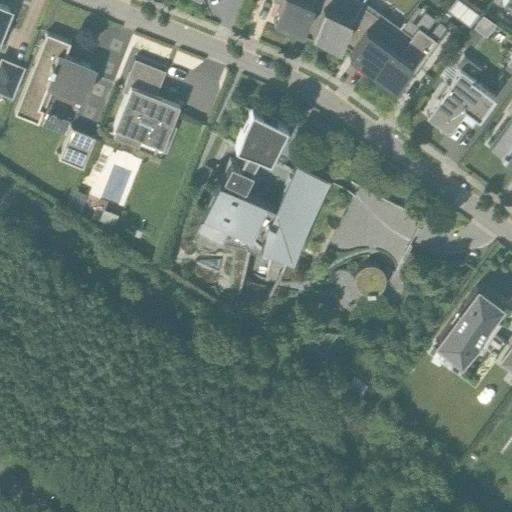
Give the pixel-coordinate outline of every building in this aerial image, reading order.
[(275,22),(300,32),(312,0),(277,0),(283,2),(275,22)] [(352,0),(312,0),(300,32),(315,38),(318,31),(340,40),(341,41),(361,4),(363,0),(361,0),(360,3),(352,0)] [(475,24),(483,12),(464,0),(459,0),(453,9),(475,24)] [(0,30),(9,7),(0,3),(0,30)] [(361,4),(341,41),(359,54),(354,60),(368,71),(398,31),(405,21),(404,20),(397,30),(361,4)] [(398,31),(368,71),(389,86),(401,69),(410,75),(443,29),(442,28),(435,38),(418,25),(408,38),(398,31)] [(124,26),(121,35),(113,32),(111,40),(103,38),(94,72),(120,79),(134,29),(124,26)] [(89,66),(90,65),(65,55),(70,41),(46,32),(14,112),(38,122),(43,109),(38,107),(52,72),(75,81),(73,87),(86,92),(94,73),(86,70),(87,65),(89,66)] [(171,104),(154,98),(165,69),(134,57),(122,90),(126,92),(113,125),(143,137),(141,141),(166,151),(176,125),(171,123),(177,107),(172,105),(174,99),(173,99),(171,104)] [(0,89),(11,94),(22,66),(1,58),(0,61),(0,89)] [(494,94),(473,78),(474,76),(460,66),(449,82),(446,80),(447,80),(445,79),(434,95),(435,96),(435,95),(438,97),(426,113),(449,130),(465,107),(478,116),(494,94)] [(511,105),(507,112),(510,114),(490,141),(492,142),(489,146),(500,154),(501,153),(511,160),(511,105)] [(284,188),(275,205),(241,189),(243,185),(244,186),(252,169),(251,169),(258,154),(270,160),(278,144),(279,145),(284,134),(283,133),(286,127),(250,109),(247,116),(246,115),(241,126),(242,126),(234,142),(246,148),(238,162),(230,158),(222,175),(230,179),(228,182),(218,177),(216,182),(215,182),(203,204),(204,205),(202,210),(291,255),(297,244),(298,244),(303,234),(302,233),(330,177),(297,161),(290,175),(289,174),(283,187),(284,188)] [(83,167),(95,136),(71,126),(58,157),(83,167)] [(86,193),(74,188),(67,203),(80,209),(86,193)] [(358,273),(359,277),(361,281),(365,284),(369,286),(374,285),(378,284),(381,281),(384,277),(384,272),(384,268),(382,264),(379,261),(375,260),(370,259),(366,260),(363,262),(360,265),(358,269),(358,273)] [(494,332),(484,325),(501,303),(477,285),(436,341),(460,359),(474,339),(483,346),(494,332)] [(266,326),(274,332),(279,324),(272,319),(266,326)] [(280,336),(287,341),(292,334),(285,328),(280,336)] [(511,370),(511,346),(501,362),(511,370)] [(350,380),(364,390),(367,385),(353,375),(350,380)]
